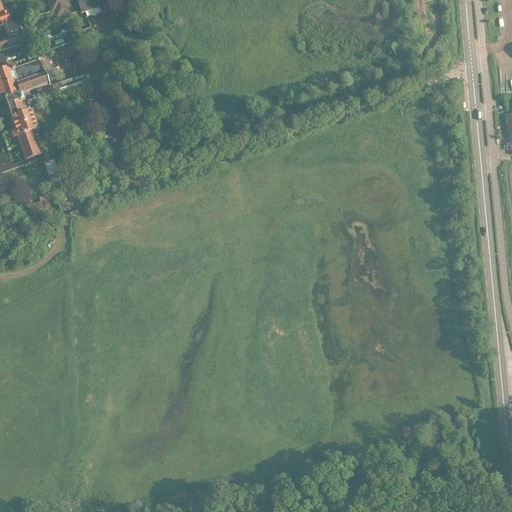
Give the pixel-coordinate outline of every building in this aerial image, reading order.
[(0,0),(0,26),(1,26),(5,38),(0,39),(0,50),(10,47),(25,43),(23,34),(20,35),(16,20),(8,23),(5,12),(2,12),(0,4),(0,0)] [(44,0),(48,13),(51,12),(54,19),(68,14),(79,11),(79,14),(84,12),(85,16),(98,12),(97,8),(98,8),(94,0),(44,0)] [(44,42),(42,43),(43,45),(45,51),(80,39),(89,66),(90,66),(90,65),(100,62),(91,35),(92,35),(90,28),(69,36),(68,33),(66,34),(65,32),(64,31),(64,30),(62,30),(61,30),(60,30),(59,31),(59,32),(59,33),(59,34),(49,37),(49,36),(48,36),(47,35),(46,35),(45,36),(44,37),(44,38),(45,39),(44,40),(44,42)] [(0,67),(1,70),(0,70),(0,105),(1,107),(5,106),(9,119),(8,120),(10,124),(11,124),(13,131),(10,132),(9,131),(0,134),(0,136),(4,150),(15,146),(14,145),(18,144),(23,159),(7,165),(3,153),(0,154),(0,172),(36,159),(34,155),(37,154),(30,133),(37,131),(29,108),(28,108),(27,109),(26,107),(31,98),(92,76),(103,72),(101,67),(91,71),(48,85),(44,73),(40,60),(38,60),(35,62),(33,56),(33,55),(31,54),(30,54),(27,55),(25,56),(25,58),(24,58),(12,62),(10,60),(4,62),(4,60),(14,57),(15,58),(25,54),(23,48),(12,52),(13,54),(3,57),(2,54),(0,54),(0,67)] [(428,92),(431,99),(439,96),(435,88),(428,92)] [(35,194),(38,202),(38,203),(40,202),(47,199),(54,197),(52,191),(45,193),(44,191),(35,194)] [(38,203),(38,202),(31,204),(29,199),(23,202),(27,214),(42,208),(40,202),(38,203)]
